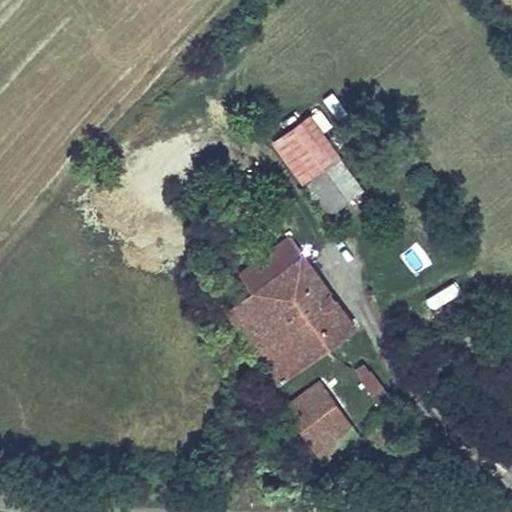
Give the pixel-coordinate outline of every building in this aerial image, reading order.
[(324,190),(331,199),(362,177),(322,126),(286,154),(317,195),(324,190)] [(362,177),(331,199),(353,228),(384,205),(362,177)] [(251,287),(263,303),(280,327),(331,290),(301,249),(251,287)] [(238,322),(292,394),(367,339),(331,290),(280,327),(263,303),(238,322)] [(362,386),(390,423),(407,410),(397,396),(390,402),(372,378),(362,386)] [(324,390),(301,408),(345,469),(369,451),(324,390)] [(369,451),(345,469),(352,477),(376,460),(369,451)]
